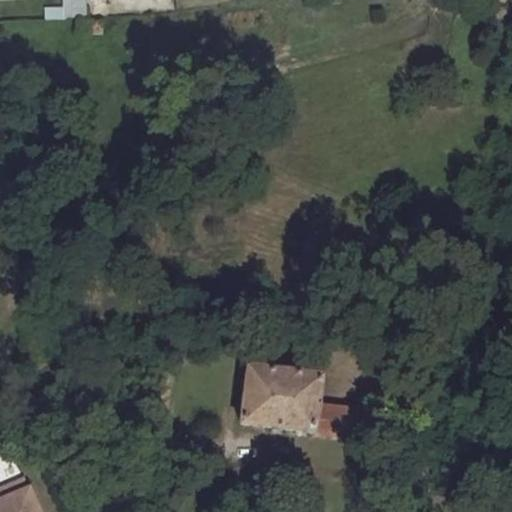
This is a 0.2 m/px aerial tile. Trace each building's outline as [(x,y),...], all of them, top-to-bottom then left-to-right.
[(83,0),(63,0),(63,17),(82,16),(84,14),(83,0)] [(102,22),(81,22),(81,35),(101,34),(102,22)] [(380,413),(317,405),(321,376),(246,368),(241,425),(362,440),(363,428),(378,429),(380,413)] [(0,502),(26,491),(22,481),(0,490),(0,502)] [(37,511),(28,490),(26,491),(0,502),(0,511),(37,511)]
